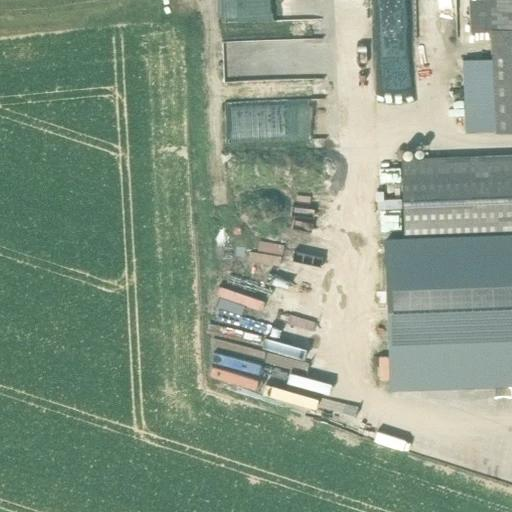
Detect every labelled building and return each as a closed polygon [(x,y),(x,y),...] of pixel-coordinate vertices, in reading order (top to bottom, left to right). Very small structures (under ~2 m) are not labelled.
[(212,0),(213,19),(231,18),(231,0),(212,0)] [(457,0),(417,0),(418,24),(458,24),(457,0)] [(496,131),(496,134),(511,133),(511,0),(470,0),(472,32),(491,31),(492,60),(496,131)] [(230,75),(322,77),(322,48),(230,46),(230,75)] [(496,131),(492,60),(462,61),(465,132),(496,131)] [(225,140),(330,139),(330,102),(225,104),(225,140)] [(511,156),(401,161),(404,241),(511,237),(511,156)] [(329,213),(327,168),(311,168),(310,160),(295,161),(297,214),(329,213)] [(286,224),(285,236),(310,237),(311,225),(286,224)] [(383,242),(388,388),(511,384),(511,237),(404,241),(383,242)]
